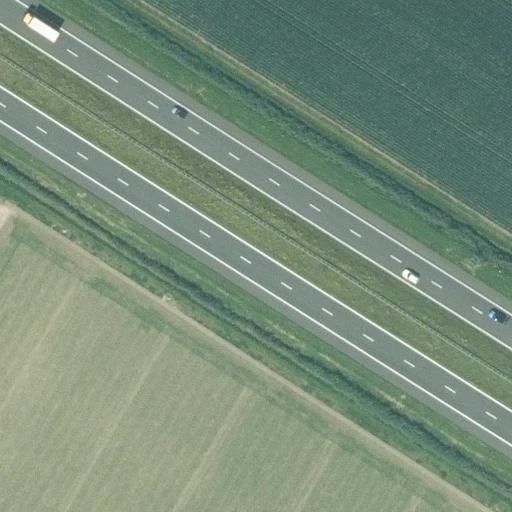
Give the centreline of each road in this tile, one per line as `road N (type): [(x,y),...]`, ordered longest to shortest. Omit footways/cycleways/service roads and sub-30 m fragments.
road 1 (motorway): [(511,329),(0,2)]
road 2 (motorway): [(0,108),(511,432)]
